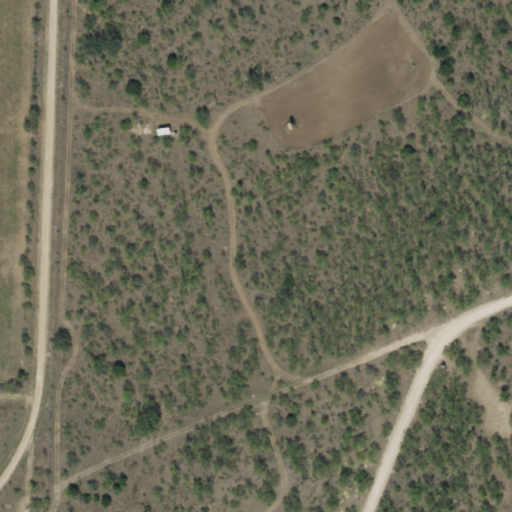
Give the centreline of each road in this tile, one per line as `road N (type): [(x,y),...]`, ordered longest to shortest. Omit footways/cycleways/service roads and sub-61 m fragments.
road 1 (track): [(52,0),(42,329),(31,418),(0,480)]
road 2 (track): [(391,511),(476,315),(511,300)]
